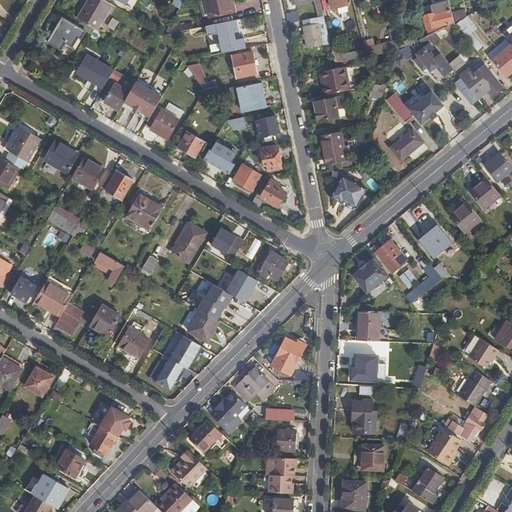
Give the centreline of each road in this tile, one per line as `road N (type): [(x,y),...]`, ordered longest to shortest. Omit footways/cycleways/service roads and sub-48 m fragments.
road 1 (residential): [(1,70),(327,262)]
road 2 (residential): [(271,0),(327,262)]
road 3 (residential): [(317,511),(327,262)]
road 4 (tertiary): [(511,107),(327,262)]
road 5 (tertiary): [(327,262),(172,418)]
road 6 (residential): [(0,317),(172,418)]
road 7 (tertiary): [(172,418),(85,511)]
